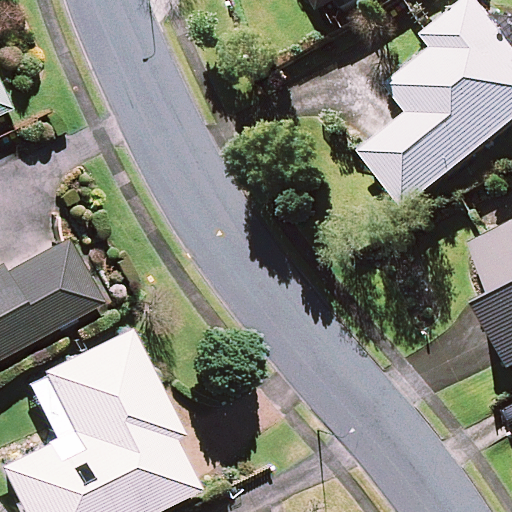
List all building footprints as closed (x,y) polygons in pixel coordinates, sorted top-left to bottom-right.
[(314,0),(324,16),(352,0),(314,0)] [(511,48),(511,49),(475,3),(423,44),(433,57),(391,90),(414,119),(364,158),(408,214),(511,131),(511,48)] [(0,262),(0,353),(95,303),(57,232),(0,262)] [(511,233),(476,251),(500,303),(483,311),(511,373),(511,233)] [(174,432),(125,330),(23,379),(52,439),(0,464),(0,471),(19,511),(141,511),(191,488),(166,436),(174,432)]
